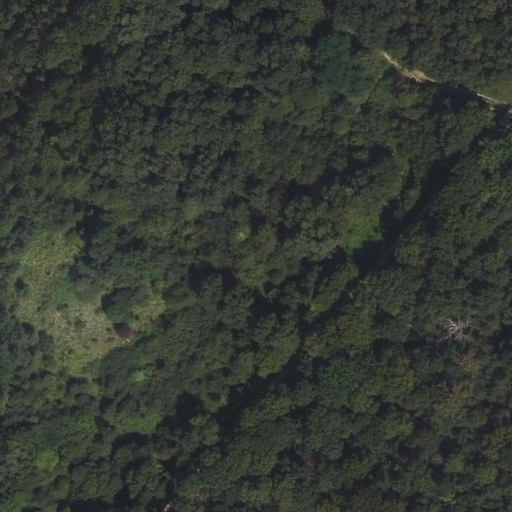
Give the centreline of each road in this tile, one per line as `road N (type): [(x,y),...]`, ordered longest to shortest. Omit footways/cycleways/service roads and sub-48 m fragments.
road 1 (track): [(161,511),(511,105)]
road 2 (track): [(511,108),(248,0)]
